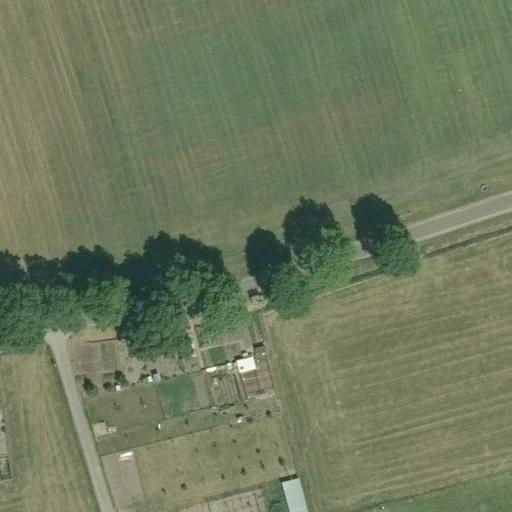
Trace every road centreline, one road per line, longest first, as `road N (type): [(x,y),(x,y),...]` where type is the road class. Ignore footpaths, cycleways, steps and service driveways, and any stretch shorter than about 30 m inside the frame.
road 1 (unclassified): [(511,204),(242,292),(51,324)]
road 2 (unclassified): [(108,511),(51,324)]
